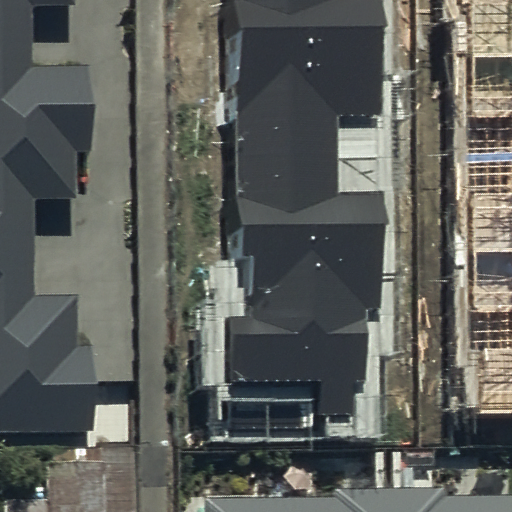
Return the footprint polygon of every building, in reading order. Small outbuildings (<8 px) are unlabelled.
[(80,0),(0,0),(0,430),(96,430),(96,347),(76,347),(76,295),(34,295),(33,200),(83,200),(82,68),(31,68),(30,3),(81,3),(80,0)] [(223,0),(227,383),(317,382),(318,413),(365,413),(365,309),(381,308),(381,190),(338,190),(338,114),(381,113),(380,0),(223,0)] [(511,33),(500,34),(501,81),(511,80),(511,33)] [(130,511),(130,474),(42,475),(42,511),(0,510),(0,511),(130,511)] [(336,498),(205,500),(205,511),(511,511),(511,497),(442,498),(442,488),(336,489),(336,498)]
